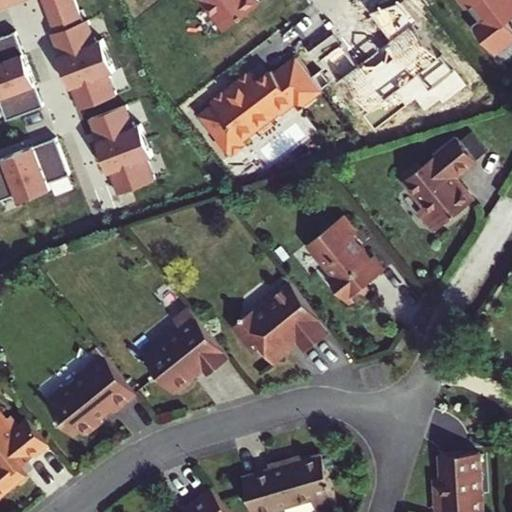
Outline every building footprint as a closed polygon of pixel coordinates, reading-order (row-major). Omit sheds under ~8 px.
[(0,0),(0,6),(16,0),(43,0),(55,31),(86,20),(77,0),(0,0)] [(205,0),(226,27),(260,1),(259,0),(205,0)] [(511,16),(511,0),(465,0),(471,7),(480,0),(491,0),(497,7),(475,24),(485,37),(495,50),(511,37),(511,23),(508,19),(511,16)] [(343,44),(323,59),(340,82),(349,76),(372,108),(362,115),(373,131),(415,100),(424,112),(462,83),(403,1),(376,12),(395,37),(360,66),(343,44)] [(55,31),(52,32),(80,108),(118,94),(90,19),(86,20),(55,31)] [(17,31),(0,37),(0,100),(7,120),(45,107),(17,31)] [(324,86),(299,54),(277,71),(274,67),(259,78),(252,68),(212,99),(214,101),(201,111),(232,152),(248,140),(243,133),(278,106),(286,107),(296,100),(300,105),(324,86)] [(129,104),(91,118),(119,193),(157,179),(129,104)] [(460,135),(423,164),(419,159),(405,170),(409,175),(405,177),(425,203),(418,208),(435,229),(474,198),(456,174),(478,158),(460,135)] [(0,157),(0,200),(71,175),(58,137),(0,157)] [(322,259),(336,275),(332,279),(339,289),(353,306),(373,291),(368,286),(388,270),(377,256),(374,259),(355,235),(361,231),(349,215),(336,225),(328,231),(312,242),(325,257),(322,259)] [(326,229),(328,231),(336,225),(334,222),(326,229)] [(325,257),(312,242),(311,244),(322,259),(325,257)] [(293,279),(278,291),(256,308),(255,306),(248,311),(243,311),(242,316),(235,322),(250,342),(255,348),(260,344),(272,361),(288,348),(286,346),(298,337),(300,339),(306,348),(332,329),(293,279)] [(230,355),(193,306),(176,318),(182,325),(168,336),(166,333),(144,351),(155,366),(153,367),(157,372),(159,371),(164,378),(172,388),(176,385),(179,387),(194,376),(192,373),(202,365),(208,372),(230,355)] [(286,346),(288,348),(300,339),(298,337),(286,346)] [(107,352),(101,345),(95,349),(100,357),(107,352)] [(107,352),(100,357),(78,373),(81,378),(65,389),(62,385),(46,397),(68,428),(73,434),(81,429),(85,434),(100,423),(101,415),(111,408),(115,413),(138,395),(107,352)] [(26,421),(17,429),(14,431),(6,421),(5,422),(0,416),(0,497),(24,479),(17,470),(47,446),(26,421)] [(14,431),(17,429),(8,418),(6,421),(14,431)] [(480,486),(478,486),(474,444),(436,447),(437,471),(429,472),(431,494),(439,494),(440,510),(440,511),(479,511),(479,506),(482,506),(480,486)] [(335,502),(325,465),(322,454),(321,450),(302,455),(287,460),(286,455),(267,460),(268,465),(242,472),(253,511),(267,507),(268,509),(282,506),(281,503),(311,495),(315,507),(335,502)] [(300,451),(286,455),(287,460),(302,455),(300,451)] [(330,452),(322,454),(325,465),(333,463),(330,452)] [(182,509),(178,511),(230,511),(207,483),(179,505),(182,509)] [(432,510),(440,510),(439,494),(431,494),(432,510)]
